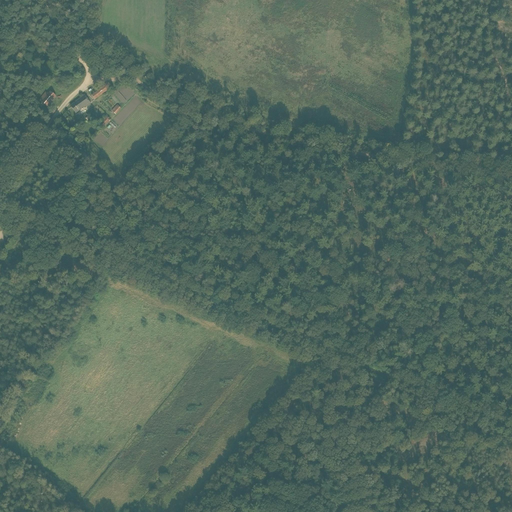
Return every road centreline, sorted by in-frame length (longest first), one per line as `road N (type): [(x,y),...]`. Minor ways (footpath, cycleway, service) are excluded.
road 1 (track): [(332,361),(10,222)]
road 2 (track): [(84,61),(90,82),(127,78),(209,117),(390,158)]
road 3 (track): [(332,361),(511,444)]
road 4 (unclassified): [(0,187),(90,82)]
road 5 (track): [(390,158),(511,178)]
